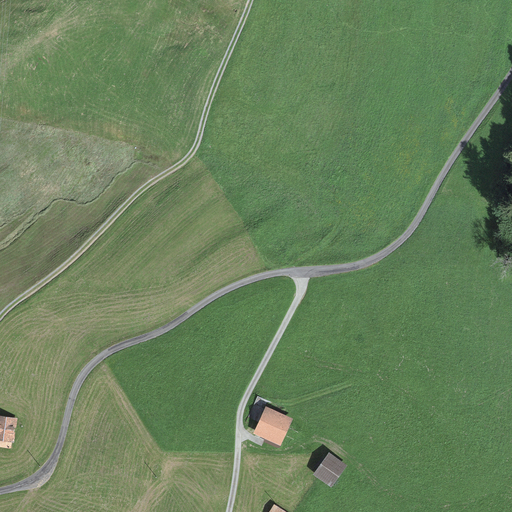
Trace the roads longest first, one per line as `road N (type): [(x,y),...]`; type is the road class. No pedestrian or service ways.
road 1 (unclassified): [(0,490),(34,480),(48,466),(74,390),(104,353),(244,281),(351,266),(391,247),(511,73)]
road 2 (track): [(0,316),(192,151),(250,0)]
road 3 (trunk): [(131,511),(0,184)]
road 4 (track): [(229,511),(241,409),(296,301),(302,270)]
